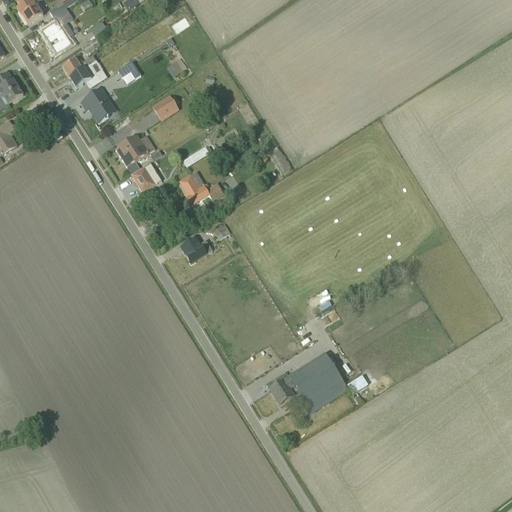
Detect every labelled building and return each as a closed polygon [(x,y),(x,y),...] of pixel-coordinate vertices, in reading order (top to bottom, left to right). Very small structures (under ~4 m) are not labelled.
[(27,28),(43,18),(32,0),(21,0),(16,3),(19,7),(16,9),(27,28)] [(66,11),(81,1),(80,0),(59,0),(63,5),(49,14),(52,20),(66,11)] [(130,0),(123,5),(128,13),(140,5),(141,8),(148,3),(146,0),(130,0)] [(56,58),(73,47),(69,40),(74,37),(67,25),(73,21),(66,11),(52,20),(56,24),(41,34),(56,58)] [(150,27),(158,22),(155,16),(146,22),(150,27)] [(168,39),(177,33),(170,23),(161,28),(168,39)] [(94,39),(106,31),(102,25),(90,33),(94,39)] [(149,50),(159,44),(155,39),(146,45),(149,50)] [(86,57),(100,48),(96,41),(81,49),(86,57)] [(118,74),(131,65),(130,64),(136,60),(131,52),(124,57),(127,60),(114,68),(118,74)] [(62,70),(69,81),(96,64),(93,58),(80,67),(76,62),(62,70)] [(174,80),(187,71),(179,61),(167,70),(174,80)] [(92,75),(94,78),(105,71),(99,62),(96,64),(69,81),(76,91),(89,83),(86,78),(88,77),(92,75)] [(132,64),(131,65),(118,74),(126,87),(140,78),(132,64)] [(7,108),(23,98),(13,82),(12,82),(8,76),(0,81),(0,114),(8,109),(7,108)] [(98,126),(116,114),(102,91),(81,105),(86,113),(91,111),(100,124),(98,125),(98,126)] [(137,119),(149,136),(175,118),(173,116),(174,116),(164,101),(137,119)] [(240,114),(248,128),(258,121),(249,108),(240,114)] [(16,135),(9,123),(0,128),(0,164),(2,164),(0,160),(0,159),(18,148),(11,138),(16,135)] [(135,165),(155,153),(146,140),(140,143),(137,138),(115,152),(127,170),(132,177),(139,172),(135,165)] [(186,170),(210,156),(206,149),(182,164),(186,170)] [(267,155),(281,177),(290,171),(276,149),(267,155)] [(161,158),(159,154),(150,159),(153,163),(155,162),(161,158)] [(143,195),(161,183),(156,175),(162,172),(155,162),(153,163),(149,165),(150,167),(132,178),(143,195)] [(191,209),(209,198),(213,205),(225,198),(217,186),(209,191),(206,186),(204,188),(197,175),(191,178),(190,177),(178,184),(185,196),(184,197),(186,201),(187,201),(191,209)] [(213,234),(219,243),(230,236),(225,227),(213,234)] [(190,267),(212,253),(206,243),(200,246),(196,240),(180,250),(190,267)] [(280,408),(298,397),(311,417),(349,393),(326,358),(270,393),(280,408)] [(349,391),(359,408),(363,406),(357,396),(363,393),(359,386),(349,391)]
